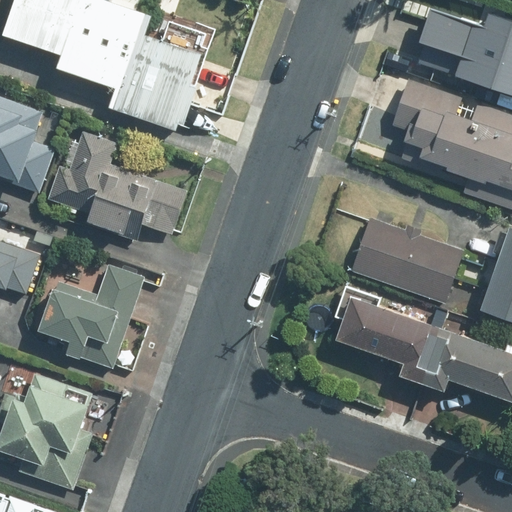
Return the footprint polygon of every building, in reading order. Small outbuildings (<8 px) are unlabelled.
[(18,0),(6,33),(62,54),(58,66),(123,90),(117,107),(184,132),(213,55),(152,33),(160,14),(122,0),(18,0)] [(511,14),(467,0),(429,0),(410,59),(511,92),(511,14)] [(511,109),(409,72),(389,126),(409,133),(403,149),(511,189),(511,109)] [(0,179),(34,190),(57,121),(0,101),(0,179)] [(78,128),(56,198),(146,226),(160,181),(109,165),(116,140),(78,128)] [(462,245),(367,214),(348,273),(442,303),(462,245)] [(511,220),(510,220),(480,307),(511,317),(511,220)] [(31,254),(0,243),(0,296),(15,301),(31,254)] [(306,257),(298,254),(293,272),(301,274),(306,257)] [(106,293),(59,278),(40,337),(113,359),(138,278),(113,270),(106,293)] [(511,346),(349,288),(331,338),(511,403),(511,346)] [(0,460),(72,484),(103,394),(13,364),(0,401),(0,460)] [(44,511),(0,497),(0,511),(44,511)]
